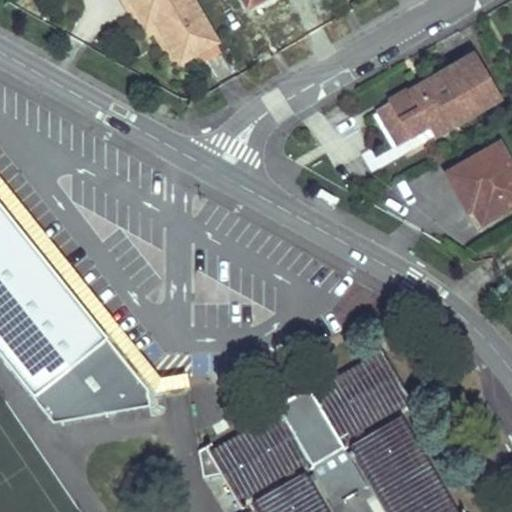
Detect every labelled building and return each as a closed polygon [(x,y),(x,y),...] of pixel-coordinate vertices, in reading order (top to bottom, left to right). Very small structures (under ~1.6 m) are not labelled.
[(134,0),(138,6),(148,24),(156,19),(181,62),(217,42),(192,0),(134,0)] [(413,134),(422,130),(430,124),(435,133),(496,97),(472,56),(394,102),(403,117),(413,134)] [(381,110),(400,142),(413,134),(403,117),(394,102),(381,110)] [(465,204),(470,201),(474,198),(477,204),(472,207),(482,224),(511,206),(511,170),(498,147),(448,175),(465,204)] [(0,203),(0,353),(51,421),(145,403),(143,382),(0,203)] [(274,414),(205,456),(234,504),(304,465),(324,499),(337,503),(354,494),(357,480),(337,445),(405,402),(374,353),(307,394),(305,390),(272,410),(274,414)] [(455,511),(399,416),(346,448),(383,511),(455,511)] [(324,511),(302,474),(251,504),(256,511),(324,511)] [(363,489),(357,480),(354,494),(363,489)] [(337,503),(324,499),(330,507),(337,503)]
